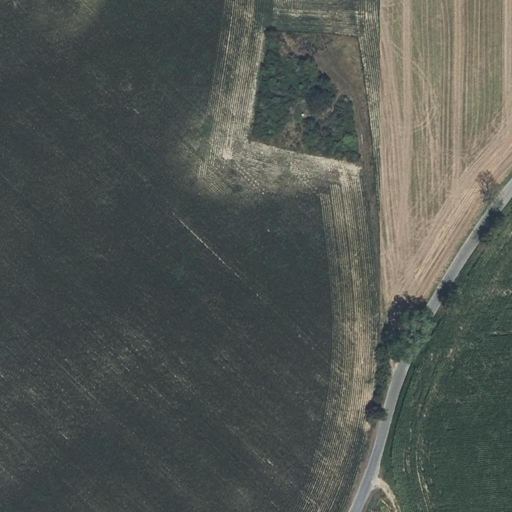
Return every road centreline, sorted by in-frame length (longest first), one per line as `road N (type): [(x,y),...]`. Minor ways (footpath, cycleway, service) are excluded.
road 1 (track): [(401,373),(385,331),(367,132),(352,90),(318,56),(268,33)]
road 2 (unclassified): [(357,511),(401,373),(511,186)]
